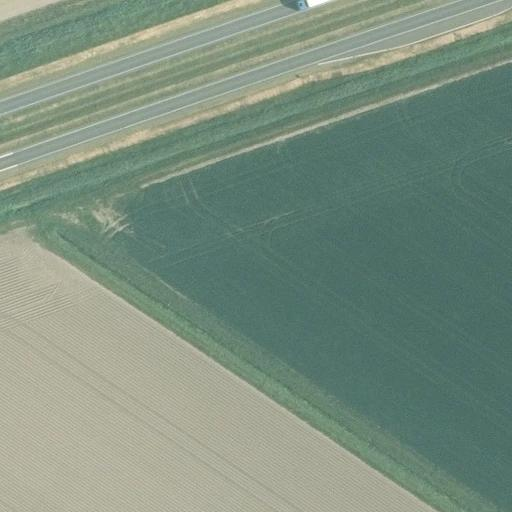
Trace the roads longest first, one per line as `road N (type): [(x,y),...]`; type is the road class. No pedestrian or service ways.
road 1 (trunk): [(0,164),(480,0)]
road 2 (trunk): [(318,0),(0,108)]
